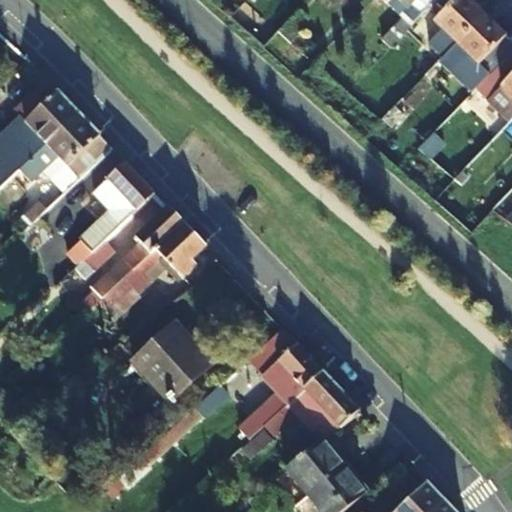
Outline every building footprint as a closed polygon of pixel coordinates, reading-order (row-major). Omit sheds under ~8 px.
[(430,5),(434,0),(399,0),(417,18),(430,5)] [(470,0),(434,0),(430,5),(439,14),(434,21),(456,42),(484,13),(470,0)] [(490,76),(511,52),(511,40),(484,13),(456,42),(490,76)] [(417,18),(402,34),(410,42),(425,26),(417,18)] [(511,52),(490,76),(511,97),(511,52)] [(454,74),(439,59),(428,70),(443,85),(454,74)] [(79,113),(46,78),(14,109),(36,133),(9,160),(19,170),(79,113)] [(6,79),(0,84),(0,100),(13,87),(6,79)] [(499,131),(511,118),(511,99),(490,123),(499,131)] [(405,114),(395,104),(381,118),(392,128),(405,114)] [(30,183),(43,172),(58,158),(79,179),(112,148),(79,113),(19,170),(30,183)] [(58,158),(43,172),(64,193),(79,179),(58,158)] [(154,193),(125,162),(97,189),(113,207),(79,237),(91,251),(98,245),(137,209),(154,193)] [(13,225),(22,233),(40,216),(48,208),(40,200),(13,225)] [(183,223),(167,206),(135,236),(142,242),(95,285),(105,296),(136,266),(183,223)] [(183,223),(136,266),(145,275),(165,257),(183,276),(196,265),(191,259),(205,246),(183,223)] [(91,251),(81,261),(76,266),(85,276),(107,256),(98,245),(91,251)] [(170,320),(130,359),(170,401),(211,362),(170,320)] [(249,359),(261,371),(275,358),(277,359),(295,343),(283,329),(249,359)] [(275,358),(261,371),(280,392),(240,427),(249,438),(289,401),(322,371),(295,343),(277,359),(275,358)] [(322,371),(289,401),(299,412),(315,397),(334,418),(318,432),(323,438),(325,441),(356,412),(359,410),(322,371)] [(220,385),(141,455),(148,463),(227,393),(220,385)] [(9,437),(0,445),(0,482),(11,494),(40,467),(9,437)] [(321,439),(284,468),(307,496),(344,467),(321,439)] [(320,511),(343,511),(366,494),(344,467),(307,496),(320,511)] [(427,482),(426,482),(392,511),(364,511),(363,510),(361,511),(432,511),(444,501),(427,482)] [(454,511),(444,501),(432,511),(454,511)]
